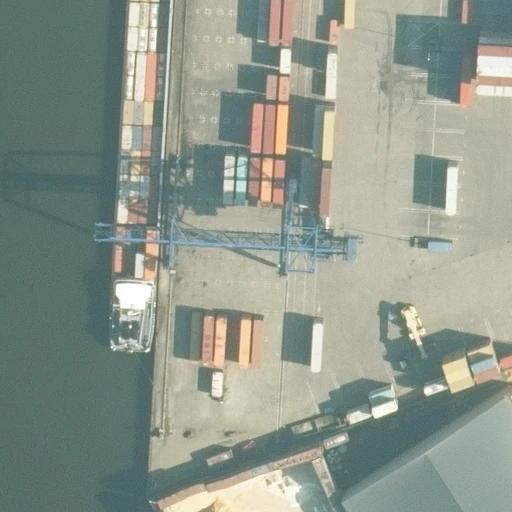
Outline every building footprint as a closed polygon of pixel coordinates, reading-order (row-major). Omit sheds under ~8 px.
[(437,268),(437,247),(420,246),(420,268),(437,268)] [(511,358),(511,345),(510,340),(511,339),(511,310),(477,321),(491,365),(511,358)] [(441,372),(485,368),(484,351),(439,356),(441,372)] [(326,395),(332,411),(380,393),(374,377),(326,395)] [(508,381),(340,489),(355,511),(511,511),(511,380),(509,383),(508,381)] [(166,405),(166,421),(190,421),(190,406),(166,405)] [(192,439),(151,448),(154,465),(195,456),(192,439)] [(227,445),(204,454),(209,466),(232,457),(227,445)]
